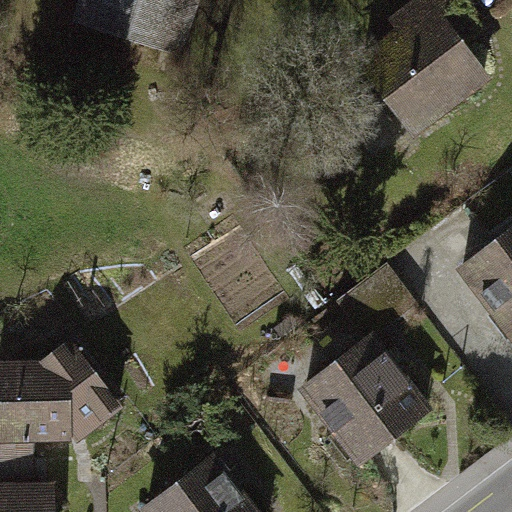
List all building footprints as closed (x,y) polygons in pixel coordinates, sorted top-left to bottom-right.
[(204,0),(74,0),(61,40),(179,78),(204,0)] [(424,0),(336,67),(404,157),(488,95),(462,61),(482,46),(446,0),(424,0)] [(511,239),(458,284),(511,349),(511,239)] [(384,331),(305,391),(365,469),(444,409),(384,331)] [(1,410),(0,409),(0,486),(35,485),(39,443),(82,442),(132,403),(74,333),(40,354),(7,357),(1,410)] [(266,511),(221,456),(150,511),(266,511)] [(35,485),(0,486),(0,511),(66,511),(66,484),(35,485)]
